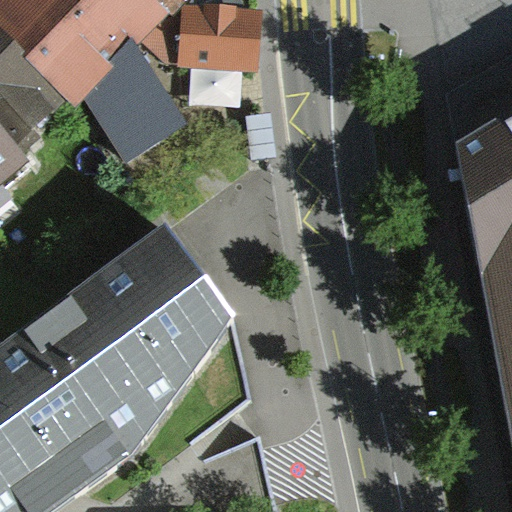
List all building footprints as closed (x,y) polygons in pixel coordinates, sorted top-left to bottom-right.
[(0,0),(0,27),(26,51),(22,55),(67,101),(75,108),(83,98),(128,163),(188,123),(139,46),(143,41),(169,17),(185,0),(0,0)] [(263,10),(182,6),(182,17),(179,64),(179,68),(258,72),(263,10)] [(182,17),(169,17),(143,41),(169,64),(179,64),(182,17)] [(37,128),(67,101),(22,55),(26,51),(0,27),(0,206),(14,195),(5,184),(33,160),(27,152),(43,137),(37,128)] [(511,109),(458,142),(511,430),(511,109)] [(234,321),(164,230),(0,347),(0,511),(53,511),(133,458),(234,321)]
